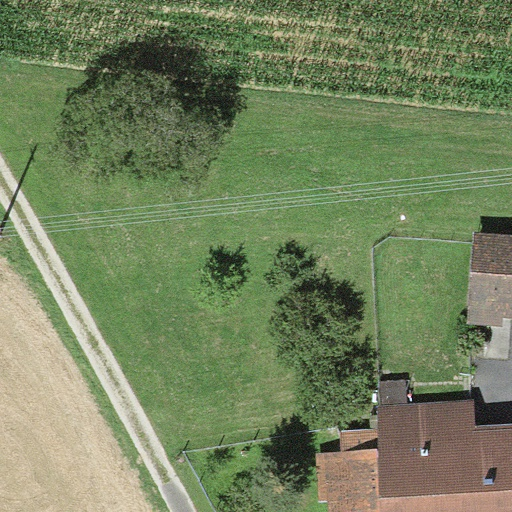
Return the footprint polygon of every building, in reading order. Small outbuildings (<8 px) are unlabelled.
[(511,243),(468,241),(462,319),(500,322),(500,316),(511,316),(511,243)] [(370,419),(396,417),(394,389),(368,391),(370,419)] [(377,511),(511,511),(511,433),(469,437),(468,412),(396,417),(370,419),(371,433),(374,462),(377,511)] [(374,462),(371,433),(341,435),(344,464),(374,462)] [(377,511),(374,462),(344,464),(319,466),(322,511),(377,511)]
